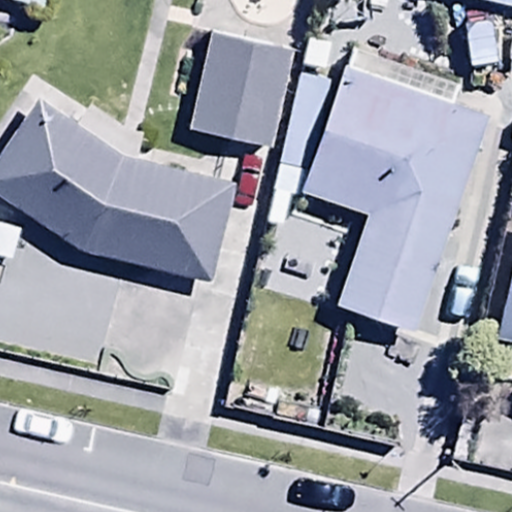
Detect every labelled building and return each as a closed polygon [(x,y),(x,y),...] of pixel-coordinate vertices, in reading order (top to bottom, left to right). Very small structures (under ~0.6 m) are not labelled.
[(43,0),(0,0),(0,10),(38,20),(43,0)] [(511,0),(430,0),(511,18),(511,0)] [(291,57),(205,40),(185,145),(271,162),(291,57)] [(301,209),(361,229),(331,321),(408,347),(479,131),(445,120),(455,89),(352,55),(301,209)] [(86,120),(73,138),(33,110),(0,158),(0,215),(72,265),(208,296),(230,199),(130,176),(127,174),(139,156),(86,120)] [(511,267),(493,352),(511,356),(511,267)]
